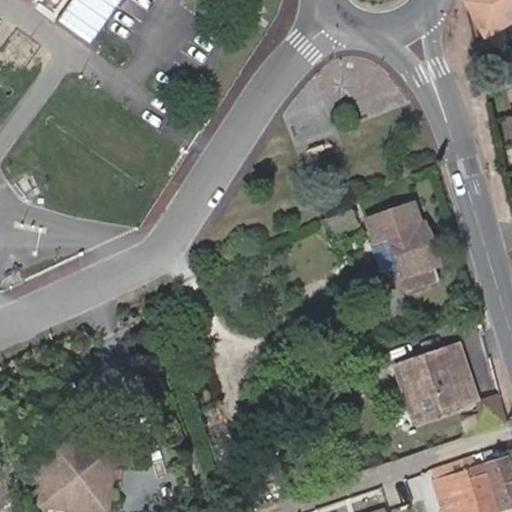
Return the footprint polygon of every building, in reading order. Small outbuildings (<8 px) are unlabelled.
[(511,0),(469,0),(468,2),(490,37),(511,23),(511,0)] [(384,238),(391,262),(401,291),(433,280),(428,265),(432,263),(419,224),(414,226),(407,205),(362,221),(369,243),(384,238)] [(324,238),(352,226),(347,210),(317,222),(324,238)] [(377,266),(391,262),(384,238),(369,243),(377,266)] [(395,364),(414,422),(477,399),(457,343),(395,364)] [(47,447),(39,505),(86,511),(104,511),(112,456),(47,447)] [(511,487),(503,460),(427,486),(436,511),(494,511),(511,506),(511,487)]
